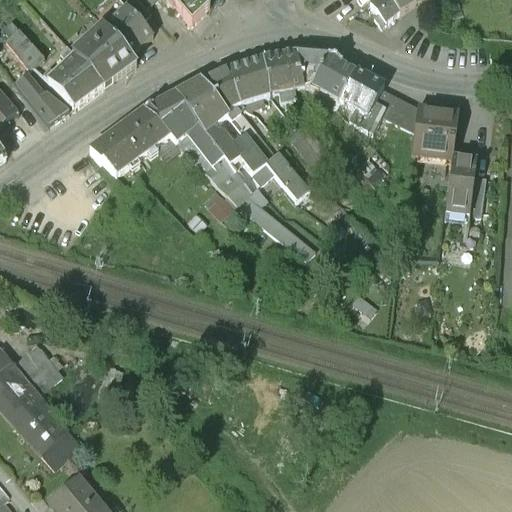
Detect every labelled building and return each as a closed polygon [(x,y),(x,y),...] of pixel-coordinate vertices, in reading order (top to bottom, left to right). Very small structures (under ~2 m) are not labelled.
[(152,17),(146,10),(136,0),(127,0),(121,5),(126,10),(127,10),(141,26),(152,17)] [(198,0),(179,0),(174,5),(192,27),(209,12),(198,0)] [(399,17),(386,0),(380,0),(370,8),(378,18),(374,22),(378,28),(383,25),(385,28),(399,17)] [(386,0),(399,17),(426,0),(386,0)] [(126,10),(103,32),(129,61),(153,39),(141,26),(127,10),(126,10)] [(468,20),(440,26),(448,42),(455,39),(455,40),(471,35),(477,35),(476,20),(468,20)] [(129,61),(103,32),(73,58),(104,91),(135,68),(129,61)] [(20,34),(5,45),(28,75),(43,64),(28,45),(20,34)] [(67,66),(46,85),(72,114),(104,91),(73,58),(66,50),(59,57),(67,66)] [(6,53),(0,58),(0,66),(8,75),(18,66),(6,53)] [(295,55),(262,61),(269,99),(277,98),(278,106),(293,103),(292,95),(303,93),(295,55)] [(327,59),(295,55),(303,93),(311,89),(339,105),(356,74),(327,59)] [(262,61),(226,73),(239,108),(243,110),(250,114),(252,110),(263,107),(261,101),(269,99),(262,61)] [(226,73),(200,85),(246,141),(255,134),(238,113),(243,110),(239,108),(226,73)] [(384,89),(356,74),(339,105),(355,113),(349,123),(372,136),(382,118),(385,112),(382,110),(390,96),(382,92),(384,89)] [(44,99),(27,79),(15,90),(32,109),(44,99)] [(246,141),(200,85),(174,99),(222,160),(228,167),(239,158),(252,174),(265,165),(246,141)] [(417,111),(390,96),(382,110),(385,112),(382,118),(414,135),(417,112),(417,111)] [(0,129),(15,115),(0,97),(0,129)] [(69,117),(45,98),(44,99),(32,109),(49,130),(61,120),(69,117)] [(222,160),(174,99),(152,110),(144,114),(170,140),(175,146),(186,137),(214,167),(218,164),(222,160)] [(458,117),(417,112),(414,135),(411,159),(452,164),(452,159),(458,117)] [(144,114),(89,154),(100,167),(102,166),(115,179),(170,140),(144,114)] [(326,155),(305,127),(298,134),(318,161),(326,155)] [(275,159),(255,134),(246,141),(265,165),(266,167),(275,159)] [(318,161),(298,134),(290,140),(310,168),(318,161)] [(296,179),(278,157),(275,159),(266,167),(296,203),(309,194),(296,180),(296,179)] [(476,163),(452,159),(452,164),(446,215),(469,219),(474,181),(476,163)] [(228,167),(222,160),(218,164),(228,177),(216,188),(234,207),(305,264),(314,254),(258,208),(265,202),(254,189),(249,193),(228,167)] [(486,182),(474,181),(469,219),(481,220),(486,182)] [(194,224),(191,227),(186,220),(179,225),(185,232),(197,241),(204,234),(194,224)] [(22,381),(0,355),(0,416),(40,460),(67,436),(35,397),(22,381)] [(43,390),(30,374),(22,381),(35,397),(43,390)] [(67,436),(40,460),(53,475),(71,460),(68,457),(78,448),(67,436)] [(99,511),(78,485),(49,509),(51,511),(99,511)]
